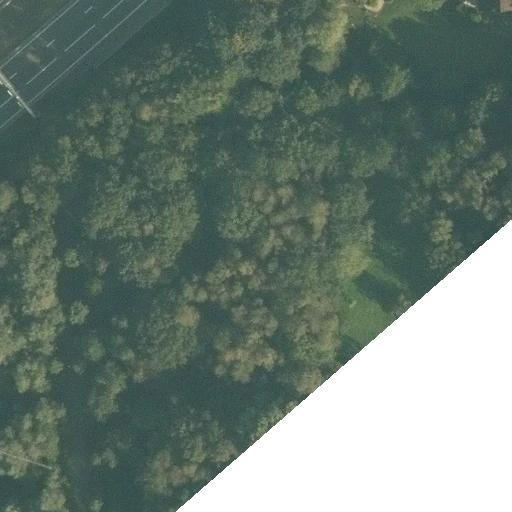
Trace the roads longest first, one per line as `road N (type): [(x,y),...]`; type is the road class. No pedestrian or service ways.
road 1 (residential): [(62,217),(105,167),(142,142),(511,125)]
road 2 (residential): [(62,217),(84,511)]
road 3 (motorway): [(0,101),(107,0)]
